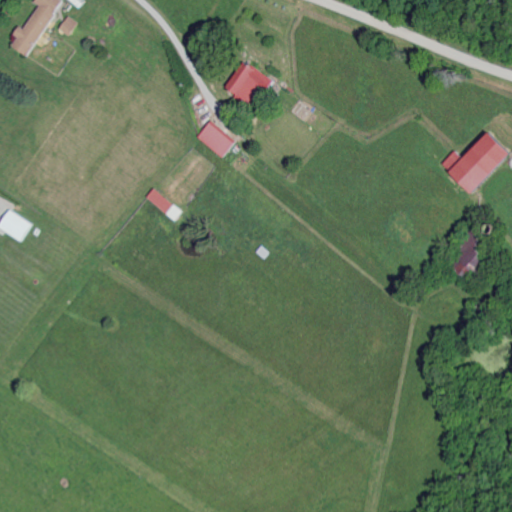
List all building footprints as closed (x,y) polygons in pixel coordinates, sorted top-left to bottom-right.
[(43,5),(23,38),(18,47),(34,57),(69,1),(66,0),(41,0),(40,3),(43,5)] [(64,30),(75,37),(83,24),(73,17),(64,30)] [(281,82),(251,61),(232,89),(256,106),(268,88),(273,92),(281,82)] [(202,137),(227,159),(240,144),(216,122),(202,137)] [(507,162),(487,140),(447,178),(468,200),(507,162)] [(150,199),(179,222),(187,213),(158,189),(150,199)] [(28,242),(37,223),(12,211),(3,230),(28,242)]
